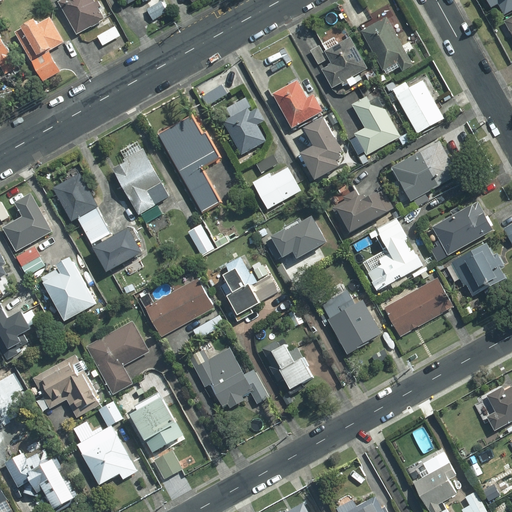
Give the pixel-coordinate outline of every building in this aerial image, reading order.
[(64,0),(61,2),(79,33),(106,18),(100,7),(102,6),(99,1),(97,2),(95,0),(64,0)] [(511,11),(511,0),(491,0),(495,7),(501,3),(507,14),(511,11)] [(163,2),(149,10),(155,20),(168,12),(163,2)] [(406,47),(389,17),(364,32),(388,74),(402,66),(405,71),(416,65),(409,53),(413,51),(410,45),(406,47)] [(39,21),(18,32),(45,81),(62,71),(50,50),(65,42),(53,18),(41,25),(39,21)] [(122,36),(116,26),(99,36),(106,47),(122,36)] [(20,66),(0,31),(0,65),(2,65),(7,74),(20,66)] [(370,68),(353,37),(341,44),(337,38),(324,44),(333,61),(330,63),(331,66),(325,69),(335,87),(343,82),(345,85),(351,83),(352,85),(363,79),(360,74),(370,68)] [(322,46),(312,51),(319,64),(329,60),(322,46)] [(374,69),(367,74),(371,81),(378,76),(374,69)] [(396,87),(422,131),(446,117),(424,79),(411,87),(407,80),(396,87)] [(300,81),(276,94),(295,128),(325,111),(316,94),(309,98),(300,81)] [(224,85),(204,97),(209,106),(229,93),(224,85)] [(358,134),(369,155),(402,136),(387,110),(375,105),(370,96),(355,104),(368,128),(358,134)] [(398,112),(394,106),(389,108),(393,115),(398,112)] [(250,108),(226,122),(244,155),(268,141),(259,125),(267,121),(260,109),(252,113),(250,108)] [(194,116),(160,135),(204,214),(224,203),(204,168),(222,157),(208,132),(204,134),(194,116)] [(318,147),(305,154),(319,180),(344,166),(340,160),(346,157),(344,152),(347,151),(339,138),(328,118),(309,129),(318,147)] [(400,138),(404,145),(413,140),(409,133),(400,138)] [(443,142),(395,168),(413,201),(461,175),(443,142)] [(171,196),(145,149),(126,160),(128,163),(117,170),(141,214),(142,214),(147,222),(163,213),(158,204),(171,196)] [(275,155),(259,164),(264,173),(280,163),(275,155)] [(366,155),(361,158),(364,164),(370,162),(366,155)] [(256,183),(271,209),(303,190),(290,168),(274,177),(272,174),(256,183)] [(74,221),(80,218),(98,208),(100,207),(82,174),(56,188),(74,221)] [(335,208),(350,234),(396,208),(386,191),(370,199),(367,195),(362,198),(357,191),(346,197),(348,201),(335,208)] [(5,228),(18,251),(54,231),(33,194),(18,203),(26,217),(5,228)] [(433,251),(440,262),(496,230),(481,202),(464,212),(461,207),(453,212),(456,216),(436,227),(443,240),(438,243),(440,247),(433,251)] [(112,234),(98,208),(80,218),(96,248),(98,248),(104,244),(102,239),(112,234)] [(334,241),(322,218),(275,243),(288,266),(334,241)] [(371,273),(381,290),(425,266),(417,251),(413,253),(407,241),(410,239),(399,219),(373,233),(376,238),(383,233),(394,253),(382,260),(386,266),(371,273)] [(215,249),(202,226),(190,233),(203,256),(215,249)] [(133,229),(104,244),(98,248),(111,272),(146,253),(133,229)] [(216,241),(219,247),(230,241),(227,236),(216,241)] [(331,246),(335,254),(344,249),(340,242),(331,246)] [(490,244),(454,263),(467,286),(470,284),(476,297),(487,290),(489,295),(504,287),(501,283),(509,279),(504,269),(507,267),(500,254),(496,256),(490,244)] [(18,257),(23,266),(42,256),(36,247),(18,257)] [(0,300),(2,300),(0,295),(0,279),(9,274),(4,266),(8,264),(0,249),(0,300)] [(98,304),(73,258),(60,265),(62,268),(44,278),(68,321),(98,304)] [(231,283),(225,286),(241,315),(263,303),(263,301),(281,291),(273,276),(261,283),(255,272),(252,274),(243,258),(229,266),(233,272),(227,276),(231,283)] [(385,334),(366,301),(358,306),(349,291),(364,283),(353,264),(334,275),(340,286),(320,298),(352,355),(373,343),(372,341),(385,334)] [(164,336),(216,308),(200,278),(148,307),(164,336)] [(440,278),(387,308),(402,336),(455,306),(440,278)] [(155,302),(151,294),(142,299),(146,307),(155,302)] [(2,304),(0,304),(0,342),(9,359),(20,353),(17,349),(29,343),(25,334),(31,330),(21,312),(10,319),(2,304)] [(471,307),(463,311),(466,316),(474,313),(471,307)] [(298,309),(290,314),(297,326),(305,322),(298,309)] [(220,316),(195,330),(201,340),(226,325),(220,316)] [(134,322),(89,347),(115,394),(134,383),(124,366),(151,351),(134,322)] [(275,366),(272,367),(280,382),(288,378),(295,390),(317,378),(300,348),(293,352),(289,345),(283,348),(279,341),(265,349),(275,366)] [(260,404),(271,398),(255,370),(247,375),(232,349),(197,369),(209,390),(215,387),(226,407),(230,404),(233,409),(247,401),(245,397),(253,392),(260,404)] [(77,356),(36,379),(52,408),(70,399),(80,417),(102,404),(98,398),(101,397),(77,356)] [(491,418),(498,430),(511,422),(511,389),(508,392),(505,388),(490,396),(500,413),(491,418)] [(186,435),(166,398),(136,415),(156,452),(186,435)] [(124,419),(115,402),(101,410),(110,427),(124,419)] [(139,471),(114,427),(80,446),(102,485),(122,473),(125,479),(139,471)] [(27,493),(40,496),(41,493),(45,490),(57,510),(80,497),(56,455),(51,458),(47,450),(29,461),(25,454),(8,464),(21,487),(26,484),(28,489),(27,493)] [(174,450),(156,460),(167,479),(185,469),(174,450)] [(475,453),(463,460),(468,470),(481,463),(475,453)] [(452,464),(418,483),(433,511),(450,511),(445,503),(460,495),(452,480),(459,476),(452,464)] [(0,511),(14,511),(0,485),(0,511)] [(112,492),(108,486),(103,489),(106,495),(112,492)] [(488,511),(478,492),(468,498),(472,506),(464,510),(465,511),(488,511)] [(341,511),(385,511),(378,497),(359,507),(355,500),(340,509),(341,511)] [(511,502),(510,499),(494,509),(495,511),(508,511),(511,510),(511,502)]
